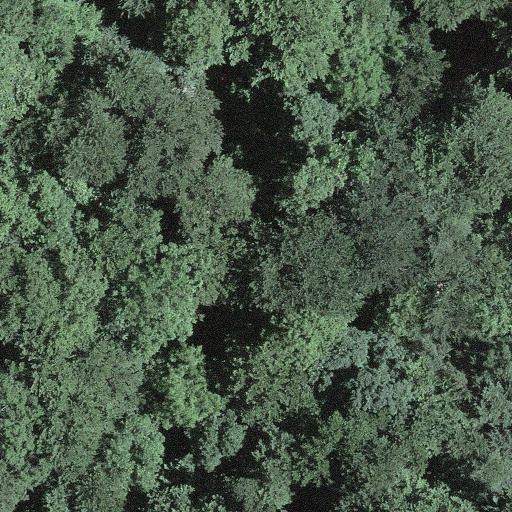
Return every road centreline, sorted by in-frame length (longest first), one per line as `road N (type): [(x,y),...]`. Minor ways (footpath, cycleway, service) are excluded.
road 1 (track): [(180,511),(164,499),(155,422),(184,368),(208,250),(208,188)]
road 2 (track): [(212,0),(208,188)]
